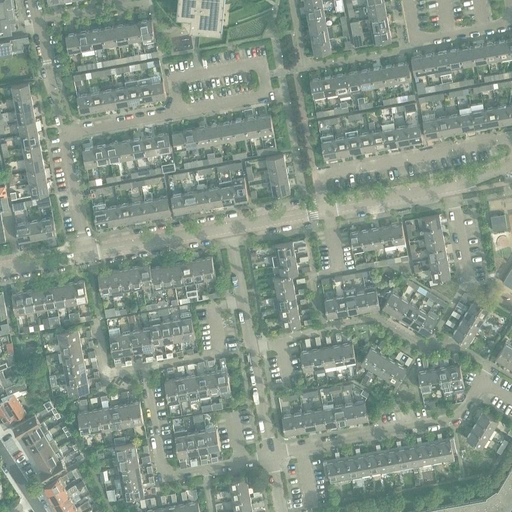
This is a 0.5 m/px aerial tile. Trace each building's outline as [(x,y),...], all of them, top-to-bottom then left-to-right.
[(10,29),(14,29),(13,23),(9,24),(9,20),(15,19),(13,8),(17,8),(15,0),(0,0),(0,32),(11,31),(10,29)] [(178,0),(178,12),(178,13),(179,14),(182,14),(183,14),(191,15),(190,26),(195,27),(200,27),(222,30),(222,28),(224,0),(178,0)] [(344,11),(341,0),(333,0),(336,12),(344,11)] [(345,0),(347,4),(348,10),(353,9),(351,0),(345,0)] [(305,5),(308,17),(324,14),(322,2),(305,5)] [(368,7),(370,19),(386,16),(384,3),(368,7)] [(308,17),(310,30),(327,26),(324,14),(308,17)] [(370,19),(372,31),(389,28),(386,16),(370,19)] [(139,22),(142,38),(143,43),(155,41),(151,19),(139,22)] [(350,21),(352,34),(363,32),(362,25),(359,26),(358,20),(350,21)] [(139,22),(126,24),(129,41),(142,38),(139,22)] [(126,24),(114,26),(117,43),(129,41),(126,24)] [(114,26),(102,28),(105,45),(117,43),(114,26)] [(310,30),(312,42),(329,39),(327,26),(310,30)] [(102,28),(90,31),(93,47),(105,45),(102,28)] [(391,40),(389,28),(372,31),(374,43),(391,40)] [(90,31),(78,33),(81,50),(93,47),(90,31)] [(364,39),(363,32),(352,34),(354,46),(362,44),(361,39),(364,39)] [(68,52),(81,50),(78,33),(65,35),(68,52)] [(0,57),(13,56),(12,53),(13,53),(23,51),(23,49),(24,49),(23,43),(28,42),(29,42),(28,36),(27,36),(0,40),(0,57)] [(331,51),(329,39),(312,42),(314,54),(331,51)] [(511,56),(509,40),(497,42),(500,59),(511,56)] [(497,42),(484,44),(487,61),(500,59),(497,42)] [(484,44),(472,46),(475,63),(487,61),(484,44)] [(472,46),(460,48),(463,65),(475,63),(472,46)] [(460,48),(448,51),(451,67),(463,65),(460,48)] [(448,51),(436,53),(439,70),(451,67),(448,51)] [(423,55),(426,72),(434,70),(435,77),(440,76),(439,70),(436,53),(423,55)] [(414,74),(426,72),(423,55),(411,57),(414,74)] [(408,62),(395,64),(398,81),(411,79),(408,62)] [(395,64),(383,67),(386,83),(398,81),(395,64)] [(383,67),(371,69),(374,85),(386,83),(383,67)] [(371,69),(359,71),(362,88),(374,85),(371,69)] [(359,71),(346,73),(349,90),(362,88),(359,71)] [(80,73),(73,75),(73,76),(74,81),(75,85),(82,84),(80,73)] [(346,73),(334,75),(337,92),(349,90),(346,73)] [(334,75),(322,78),(325,94),(337,92),(334,75)] [(149,77),(137,80),(141,102),(153,99),(150,82),(149,77)] [(313,97),(325,94),(322,78),(310,80),(313,97)] [(124,82),(125,87),(129,104),(141,102),(137,80),(124,82)] [(163,80),(150,82),(153,99),(166,97),(163,80)] [(416,83),(417,89),(418,94),(425,92),(423,81),(416,83)] [(12,86),(14,98),(31,95),(28,83),(12,86)] [(125,87),(113,89),(116,106),(129,104),(125,87)] [(113,89),(101,91),(104,108),(116,106),(113,89)] [(101,91),(89,94),(92,110),(104,108),(101,91)] [(80,113),(92,110),(89,94),(77,96),(80,113)] [(14,98),(16,110),(33,107),(31,95),(14,98)] [(509,105),(496,107),(499,124),(511,122),(509,105)] [(16,110),(18,123),(35,120),(33,107),(16,110)] [(459,109),(459,114),(462,131),(475,129),(472,112),(471,107),(459,109)] [(496,107),(484,110),(487,126),(499,124),(496,107)] [(484,110),(472,112),(475,129),(487,126),(484,110)] [(459,114),(447,116),(450,133),(462,131),(459,114)] [(270,115),(258,117),(261,134),(262,138),(274,136),(274,131),(270,115)] [(447,116),(435,118),(438,135),(450,133),(447,116)] [(258,117),(245,119),(249,136),(261,134),(258,117)] [(426,138),(438,135),(435,118),(423,121),(426,138)] [(245,119),(233,121),(236,138),(249,136),(245,119)] [(18,123),(21,135),(37,132),(35,120),(18,123)] [(233,121),(221,124),(224,140),(236,138),(233,121)] [(368,123),(370,132),(373,149),(385,147),(382,130),(375,131),(373,122),(368,123)] [(381,125),(382,130),(385,147),(397,145),(394,128),(393,122),(381,125)] [(419,123),(407,126),(410,142),(422,140),(419,123)] [(221,124),(209,126),(212,143),(224,140),(221,124)] [(209,126),(197,128),(200,145),(212,143),(209,126)] [(407,126),(394,128),(397,145),(410,142),(407,126)] [(197,128),(184,131),(187,147),(200,145),(197,128)] [(176,149),(187,147),(184,131),(172,133),(176,149)] [(21,135),(23,147),(40,144),(37,132),(21,135)] [(370,132),(358,134),(361,151),(373,149),(370,132)] [(168,133),(156,136),(159,152),(171,150),(168,133)] [(336,156),(333,139),(332,134),(320,136),(324,158),(336,156)] [(358,134),(346,137),(349,153),(361,151),(358,134)] [(156,136),(144,138),(147,155),(159,152),(156,136)] [(346,137),(333,139),(336,156),(349,153),(346,137)] [(144,138),(131,140),(134,157),(147,155),(144,138)] [(131,140),(119,142),(122,159),(134,157),(131,140)] [(119,142),(107,145),(110,161),(122,159),(119,142)] [(23,147),(25,159),(42,156),(40,144),(23,147)] [(107,145),(95,147),(98,164),(110,161),(107,145)] [(85,166),(98,164),(95,147),(82,149),(85,166)] [(267,157),(269,169),(286,166),(283,154),(267,157)] [(25,159),(28,172),(44,169),(42,156),(25,159)] [(203,159),(190,161),(191,167),(204,165),(203,159)] [(269,169),(271,182),(288,179),(286,166),(269,169)] [(28,172),(30,184),(46,181),(44,169),(28,172)] [(244,177),(231,180),(235,201),(248,199),(244,177)] [(290,191),(288,179),(271,182),(274,194),(290,191)] [(219,182),(220,187),(223,204),(235,201),(231,180),(219,182)] [(49,193),(46,181),(30,184),(32,196),(49,193)] [(220,187),(208,189),(211,206),(223,204),(220,187)] [(208,189),(195,191),(199,208),(211,206),(208,189)] [(195,191),(183,194),(186,210),(199,208),(195,191)] [(174,213),(186,210),(183,194),(171,196),(174,213)] [(167,196),(155,199),(158,215),(170,213),(167,196)] [(7,197),(1,198),(3,210),(9,209),(7,197)] [(155,199),(143,201),(146,217),(158,215),(155,199)] [(143,201),(130,203),(133,220),(146,217),(143,201)] [(130,203),(118,205),(121,222),(133,220),(130,203)] [(118,205),(106,207),(109,224),(121,222),(118,205)] [(96,226),(109,224),(106,207),(94,209),(96,226)] [(422,217),(424,228),(441,224),(439,214),(422,217)] [(493,231),(507,229),(505,214),(491,217),(493,231)] [(53,217),(41,219),(44,236),(56,234),(53,217)] [(41,219),(28,221),(32,238),(44,236),(41,219)] [(19,241),(32,238),(28,221),(16,224),(19,241)] [(391,225),(395,242),(396,247),(406,245),(402,223),(391,225)] [(424,228),(425,238),(443,235),(441,224),(424,228)] [(391,225),(381,227),(384,244),(395,242),(391,225)] [(381,227),(371,228),(374,246),(384,244),(381,227)] [(371,228),(360,230),(364,248),(374,246),(371,228)] [(353,250),(364,248),(360,230),(350,232),(353,250)] [(425,238),(427,248),(445,245),(443,235),(425,238)] [(275,244),(277,255),(295,251),(293,241),(275,244)] [(427,248),(429,258),(447,255),(445,245),(427,248)] [(277,255),(279,265),(297,262),(295,251),(277,255)] [(429,258),(431,269),(449,266),(447,255),(429,258)] [(212,257),(202,259),(205,279),(215,277),(212,257)] [(202,259),(191,260),(195,281),(205,279),(202,259)] [(191,260),(181,262),(184,283),(195,281),(191,260)] [(176,263),(170,264),(174,285),(176,284),(184,283),(181,262),(176,263)] [(279,265),(281,275),(292,273),(292,274),(299,272),(297,262),(279,265)] [(149,264),(139,266),(143,286),(153,284),(150,268),(149,264)] [(170,264),(161,266),(164,286),(174,285),(170,264)] [(139,266),(129,268),(132,288),(143,286),(139,266)] [(161,266),(150,268),(153,284),(154,288),(164,286),(161,266)] [(451,276),(449,266),(431,269),(433,279),(430,280),(430,285),(437,283),(437,279),(451,276)] [(129,268),(118,270),(122,290),(132,288),(129,268)] [(511,268),(503,282),(504,281),(511,286),(511,268)] [(118,270),(108,272),(112,292),(112,297),(123,295),(122,290),(118,270)] [(101,294),(112,292),(108,272),(98,274),(101,294)] [(274,276),(276,289),(294,285),(292,274),(292,273),(281,275),(274,276)] [(84,281),(73,283),(77,303),(87,301),(84,281)] [(73,283),(63,284),(67,305),(77,303),(73,283)] [(63,284),(52,286),(56,307),(67,305),(63,284)] [(276,289),(278,297),(295,294),(294,285),(276,289)] [(52,286),(43,288),(46,309),(56,307),(52,286)] [(43,288),(32,290),(36,311),(46,309),(43,288)] [(377,289),(366,291),(370,309),(380,307),(377,294),(377,289)] [(32,290),(22,292),(26,312),(36,311),(32,290)] [(366,291),(356,293),(359,310),(370,309),(366,291)] [(382,306),(392,312),(401,296),(392,291),(382,306)] [(15,314),(26,312),(22,292),(12,294),(15,314)] [(356,293),(345,295),(349,312),(359,310),(356,293)] [(278,297),(280,308),(297,304),(295,294),(278,297)] [(345,295),(335,297),(338,314),(349,312),(345,295)] [(392,312),(401,317),(410,302),(401,296),(392,312)] [(328,316),(338,314),(335,297),(325,298),(328,316)] [(475,298),(469,307),(484,316),(490,307),(475,298)] [(401,317),(410,322),(419,307),(410,302),(401,317)] [(280,308),(281,318),(299,315),(297,304),(280,308)] [(410,322),(418,328),(428,312),(419,307),(410,322)] [(469,307),(464,316),(479,325),(484,316),(469,307)] [(116,315),(115,311),(114,308),(104,310),(105,317),(116,315)] [(430,309),(428,312),(418,328),(428,333),(437,318),(439,314),(430,309)] [(180,314),(181,318),(184,338),(195,336),(191,316),(190,312),(180,314)] [(301,325),(299,315),(281,318),(283,328),(301,325)] [(464,316),(458,325),(473,335),(479,325),(464,316)] [(176,340),(184,338),(181,318),(176,319),(170,320),(174,340),(176,339),(176,340)] [(170,320),(160,322),(164,342),(174,340),(170,320)] [(150,324),(151,328),(154,344),(164,342),(160,322),(150,324)] [(468,343),(473,335),(458,325),(453,334),(468,343)] [(151,328),(140,330),(144,350),(155,348),(154,344),(151,328)] [(57,332),(59,342),(79,338),(77,329),(57,332)] [(140,330),(130,332),(134,352),(144,350),(140,330)] [(130,332),(120,334),(124,353),(129,352),(134,352),(130,332)] [(113,355),(124,353),(120,334),(109,336),(113,352),(113,355)] [(59,342),(61,352),(81,349),(79,338),(59,342)] [(381,348),(386,341),(382,339),(377,346),(381,348)] [(353,342),(342,344),(346,361),(356,359),(353,342)] [(495,357),(504,363),(511,350),(511,346),(505,342),(498,352),(495,357)] [(342,344),(332,346),(336,369),(347,367),(346,361),(342,344)] [(332,346),(321,348),(325,365),(326,371),(336,369),(332,346)] [(361,361),(370,367),(379,352),(370,346),(361,361)] [(321,348),(311,350),(314,367),(325,365),(321,348)] [(61,352),(63,363),(83,359),(81,349),(61,352)] [(304,369),(314,367),(311,350),(301,351),(304,369)] [(400,350),(398,352),(395,357),(399,359),(404,352),(400,350)] [(370,367),(379,372),(388,357),(379,352),(370,367)] [(379,372),(388,378),(397,363),(388,357),(379,372)] [(63,363),(65,373),(85,369),(83,359),(63,363)] [(406,368),(397,363),(388,378),(397,383),(406,368)] [(460,364),(449,366),(453,383),(463,381),(460,364)] [(449,366),(439,367),(442,385),(453,383),(449,366)] [(439,367),(429,369),(432,387),(442,385),(439,367)] [(65,373),(67,383),(87,379),(85,369),(65,373)] [(227,369),(216,371),(220,391),(230,390),(227,369)] [(421,389),(432,387),(429,369),(418,371),(421,389)] [(23,379),(14,383),(11,375),(5,378),(2,370),(0,370),(0,388),(5,387),(8,394),(26,387),(23,379)] [(216,371),(206,373),(210,393),(220,391),(216,371)] [(206,373),(196,375),(199,395),(210,393),(206,373)] [(196,375),(185,377),(189,397),(199,395),(196,375)] [(185,377),(175,378),(179,398),(189,397),(185,377)] [(180,402),(179,398),(175,378),(165,380),(170,404),(180,402)] [(89,390),(87,379),(67,383),(69,393),(89,390)] [(14,420),(26,413),(14,394),(0,403),(0,416),(4,423),(13,418),(14,420)] [(43,404),(47,411),(54,407),(50,400),(43,404)] [(222,400),(202,404),(203,410),(223,406),(222,400)] [(364,400),(354,402),(358,420),(368,418),(364,400)] [(140,401),(129,403),(133,423),(143,421),(140,401)] [(354,402),(344,404),(348,422),(358,420),(354,402)] [(129,403),(119,405),(123,425),(133,423),(129,403)] [(344,404),(334,406),(337,424),(348,422),(344,404)] [(119,405),(109,407),(112,427),(123,425),(119,405)] [(334,406),(324,408),(327,426),(337,424),(334,406)] [(109,407),(98,409),(102,429),(112,427),(109,407)] [(324,408),(313,410),(316,428),(327,426),(324,408)] [(98,409),(88,411),(92,430),(102,429),(98,409)] [(313,410),(303,412),(306,429),(316,428),(313,410)] [(483,410),(477,419),(493,428),(498,419),(483,410)] [(81,432),(92,430),(88,411),(77,413),(81,432)] [(303,412),(293,414),(296,431),(306,429),(303,412)] [(20,435),(20,434),(40,422),(35,413),(14,425),(20,435)] [(285,433),(296,431),(293,414),(282,416),(285,433)] [(477,419),(472,428),(487,438),(493,428),(477,419)] [(24,439),(26,442),(48,430),(43,421),(40,422),(20,434),(23,439),(24,439)] [(217,428),(206,430),(210,450),(221,448),(217,428)] [(481,447),(487,438),(472,428),(466,438),(481,447)] [(189,454),(186,434),(185,429),(175,431),(179,456),(189,454)] [(27,446),(30,452),(53,439),(48,430),(26,442),(28,446),(27,446)] [(206,430),(196,432),(199,452),(210,450),(206,430)] [(196,432),(186,434),(189,454),(199,452),(196,432)] [(323,459),(326,474),(329,474),(331,481),(454,458),(453,451),(456,451),(453,436),(450,436),(451,439),(442,440),(441,432),(437,433),(438,441),(422,444),(420,436),(416,437),(418,444),(401,447),(400,440),(396,440),(397,448),(381,451),(380,444),(375,444),(377,452),(360,455),(359,447),(355,448),(356,455),(340,459),(339,451),(335,452),(336,459),(327,461),(327,458),(323,459)] [(35,457),(37,460),(58,448),(53,439),(30,452),(33,457),(35,457)] [(504,439),(500,446),(504,448),(508,441),(504,439)] [(115,446),(117,457),(137,453),(135,442),(115,446)] [(37,464),(40,469),(41,470),(61,458),(63,457),(58,448),(37,460),(39,464),(37,464)] [(117,457),(119,467),(139,463),(137,453),(117,457)] [(66,467),(61,458),(41,470),(40,469),(40,470),(45,479),(66,467)] [(119,467),(121,478),(141,474),(139,463),(119,467)] [(511,465),(497,490),(495,489),(485,495),(486,497),(406,511),(400,511),(400,507),(371,511),(506,511),(511,503),(511,465)] [(82,475),(77,467),(71,470),(76,478),(82,475)] [(48,495),(63,486),(66,484),(63,480),(69,477),(66,472),(61,475),(43,486),(48,495)] [(121,478),(122,488),(143,484),(141,474),(121,478)] [(229,480),(231,490),(249,487),(247,476),(229,480)] [(53,504),(68,494),(87,483),(84,479),(66,490),(63,486),(48,495),(53,504)] [(145,494),(143,484),(122,488),(124,498),(145,494)] [(231,490),(233,500),(251,497),(249,487),(231,490)] [(115,488),(108,489),(110,500),(117,498),(115,488)] [(58,511),(74,503),(76,502),(74,497),(71,499),(68,494),(53,504),(58,511)] [(233,500),(235,510),(252,507),(251,497),(233,500)] [(58,511),(78,511),(79,511),(90,505),(88,500),(76,507),(74,503),(58,511)] [(200,511),(199,501),(188,503),(189,511),(200,511)] [(189,511),(188,503),(178,505),(179,511),(189,511)]
